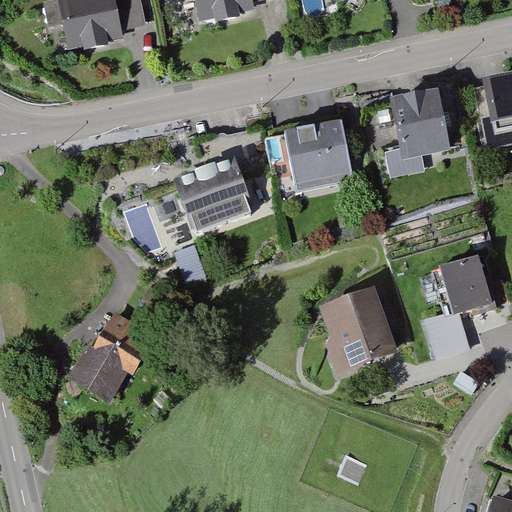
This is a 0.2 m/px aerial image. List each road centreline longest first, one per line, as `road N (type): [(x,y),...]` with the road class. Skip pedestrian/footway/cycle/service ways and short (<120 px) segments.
road 1 (residential): [(511,36),(69,129),(0,136)]
road 2 (residential): [(511,385),(466,446),(447,511)]
road 3 (tertiary): [(0,393),(26,511)]
